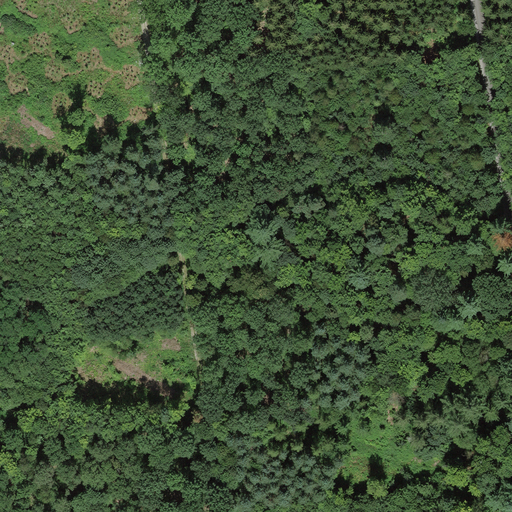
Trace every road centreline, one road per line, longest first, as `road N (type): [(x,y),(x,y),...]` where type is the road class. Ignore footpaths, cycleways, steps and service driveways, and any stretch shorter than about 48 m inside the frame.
road 1 (track): [(219,511),(136,0)]
road 2 (unclassified): [(511,239),(474,0)]
